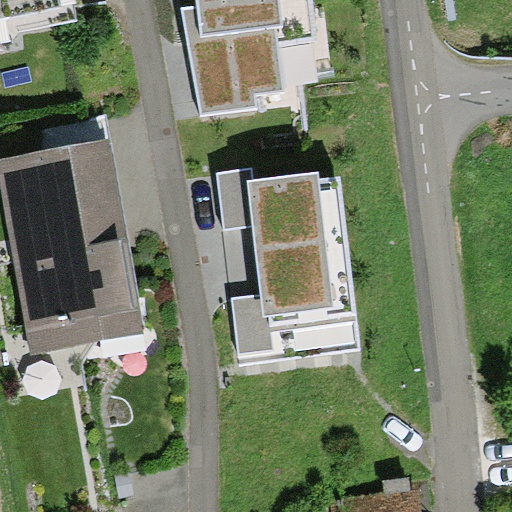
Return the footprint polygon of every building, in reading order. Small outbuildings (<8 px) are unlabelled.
[(0,0),(0,48),(14,46),(22,33),(80,22),(77,7),(83,6),(81,0),(0,0)] [(199,0),(200,8),(183,10),(204,114),(261,109),(260,94),(282,92),(277,46),(312,42),(308,0),(199,0)] [(1,154),(34,345),(137,328),(104,136),(1,154)] [(218,174),(224,226),(254,223),(262,297),(233,301),(241,366),(358,352),(337,171),(251,181),(250,170),(218,174)] [(419,511),(417,492),(333,502),(334,511),(419,511)]
